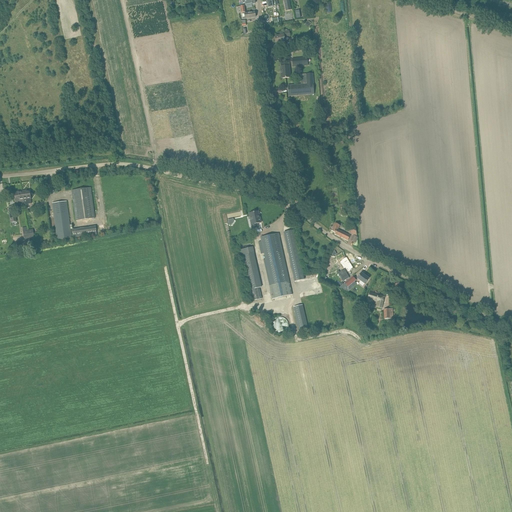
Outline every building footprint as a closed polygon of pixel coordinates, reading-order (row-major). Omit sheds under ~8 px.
[(237,14),(245,12),(244,5),(236,7),(237,14)] [(288,37),(288,36),(289,36),(289,33),(287,33),(279,34),(280,36),(275,36),(277,43),(285,41),(284,37),(288,37)] [(307,58),(292,59),(293,66),(308,65),(307,58)] [(290,78),(290,73),(289,66),(280,67),(281,78),(290,78)] [(314,94),(312,74),(313,74),(312,74),(301,75),(300,75),(301,75),(301,85),(288,86),(289,86),(290,96),(288,96),(289,96),(314,94)] [(72,190),(76,221),(95,218),(90,188),(72,190)] [(29,190),(22,191),(23,200),(24,204),(31,203),(30,199),(31,199),(29,190)] [(23,200),(22,191),(14,193),(16,206),(24,204),(23,200)] [(52,203),(57,239),(71,238),(66,201),(52,203)] [(249,213),(250,218),(251,221),(250,221),(252,229),(258,228),(257,224),(261,223),(258,211),(249,213)] [(348,241),(350,236),(338,230),(340,226),(335,223),(331,231),(335,233),(335,234),(348,241)] [(72,229),(73,238),(97,235),(96,226),(72,229)] [(23,231),(24,238),(34,237),(33,229),(28,230),(28,227),(22,228),(23,231)] [(304,279),(293,231),(284,233),(294,281),(304,279)] [(261,241),(260,242),(261,247),(263,247),(265,259),(264,260),(272,299),(292,295),(284,258),(282,251),(283,251),(279,234),(260,237),(261,241)] [(16,242),(18,252),(32,249),(30,239),(16,242)] [(242,250),(240,250),(252,301),(261,299),(259,288),(261,287),(252,248),(242,250)] [(348,270),(349,271),(354,269),(346,257),(342,260),(341,258),(338,259),(339,261),(338,261),(340,264),(343,262),(345,265),(342,266),(345,271),(347,269),(347,270),(348,270)] [(343,282),(349,278),(347,274),(343,276),(340,273),(338,274),(343,282)] [(361,273),(358,277),(357,278),(365,284),(369,279),(361,273)] [(352,277),(344,283),(347,287),(355,281),(352,277)] [(368,299),(377,302),(376,307),(381,308),(385,296),(370,292),(368,299)] [(299,331),(308,329),(302,306),(294,308),(299,331)] [(385,319),(393,319),(393,313),(390,314),(389,309),(384,309),(385,319)]
